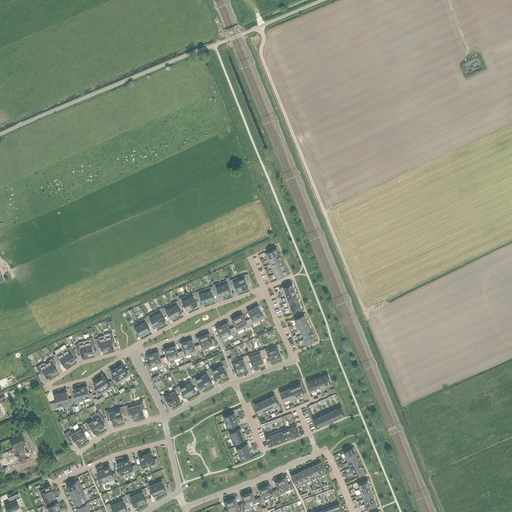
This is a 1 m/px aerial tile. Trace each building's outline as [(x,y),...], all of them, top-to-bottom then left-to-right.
[(279,254),(276,249),(265,254),(267,259),(279,254)] [(269,264),(281,259),(279,254),(267,259),(269,264)] [(283,264),(281,259),(269,264),(272,269),(283,264)] [(274,274),(285,269),(283,264),(272,269),(274,274)] [(285,269),(274,274),(276,279),(288,274),(285,269)] [(249,280),(247,274),(244,275),(238,277),(243,290),(244,290),(248,289),(247,288),(248,288),(246,281),(249,280)] [(230,280),(229,277),(226,278),(226,280),(221,282),(225,295),(231,293),(229,286),(231,285),(230,280)] [(230,280),(231,285),(232,286),(235,285),(237,292),(238,291),(238,292),(242,291),(242,290),(243,290),(238,277),(233,279),(230,280)] [(213,286),(214,291),(217,290),(220,297),(225,295),(221,282),(215,284),(212,285),(213,286)] [(292,283),(281,287),(283,293),(294,288),(292,283)] [(205,291),(209,302),(214,300),(212,293),(215,292),(214,291),(213,286),(210,287),(211,290),(205,291)] [(294,288),(283,293),(284,293),(286,297),(284,298),(296,294),(294,288)] [(196,292),(198,297),(198,298),(201,297),(203,304),(209,302),(205,291),(205,289),(199,291),(196,292)] [(188,298),(192,308),(197,305),(194,299),(198,297),(196,292),(192,293),(193,295),(188,298)] [(296,294),(284,298),(286,301),(286,303),(298,299),(296,294)] [(178,300),(180,305),(184,304),(187,310),(192,308),(188,298),(187,295),(181,298),(179,299),(177,300),(178,300)] [(298,299),(286,303),(288,308),(300,304),(298,299)] [(170,306),(171,306),(176,316),(182,314),(178,307),(181,306),(180,305),(178,300),(175,302),(170,305),(170,306)] [(300,304),(288,308),(290,313),(301,309),(300,304)] [(162,309),(164,313),(165,314),(168,313),(171,319),(176,316),(171,306),(170,306),(165,308),(165,307),(162,309)] [(261,312),(258,306),(253,309),(259,320),(264,317),(267,316),(264,310),(261,312)] [(162,309),(162,308),(159,309),(154,312),(160,324),(165,321),(162,315),(164,313),(162,309)] [(259,320),(253,309),(248,311),(251,318),(248,319),(251,324),(254,323),(259,320)] [(155,327),(160,324),(154,312),(148,315),(146,317),(146,318),(149,322),(151,320),(155,327)] [(251,324),(248,319),(246,321),(242,314),(240,315),(237,316),(238,317),(237,317),(243,329),(248,326),(251,324)] [(296,325),(306,320),(304,315),(294,320),(296,325)] [(235,333),(238,332),(243,329),(237,317),(232,320),(235,326),(232,328),(235,333)] [(149,322),(146,318),(144,319),(138,322),(145,334),(150,331),(146,324),(149,323),(149,322)] [(298,330),(309,325),(306,320),(296,325),(295,325),(297,331),(298,330)] [(138,322),(133,325),(130,326),(133,331),(136,330),(140,336),(145,334),(138,322)] [(235,333),(232,328),(230,329),(226,323),(221,326),(227,337),(233,334),(235,333)] [(311,330),(309,325),(298,330),(301,335),(311,330)] [(227,337),(221,326),(216,329),(219,335),(217,336),(220,342),(222,340),(227,337)] [(313,335),(311,330),(301,335),(303,339),(303,340),(313,335)] [(108,350),(114,348),(112,341),(114,340),(112,332),(104,334),(104,335),(108,350)] [(209,333),(203,336),(209,348),(214,345),(217,344),(214,338),(212,340),(209,333)] [(99,338),(96,339),(97,345),(100,344),(102,351),(108,350),(104,335),(98,337),(99,338)] [(315,340),(313,335),(303,340),(303,339),(302,340),(304,345),(315,340)] [(198,345),(200,351),(200,352),(203,350),(209,348),(203,336),(198,338),(201,344),(198,345)] [(90,339),(84,341),(88,355),(89,355),(89,356),(93,355),(93,354),(94,353),(92,346),(95,345),(93,337),(89,338),(90,339)] [(200,351),(198,345),(195,346),(192,340),(187,342),(191,354),(197,352),(200,351)] [(88,355),(84,341),(78,342),(78,344),(75,344),(77,350),(80,350),(82,357),(88,355)] [(191,354),(187,342),(181,344),(183,350),(180,351),(182,357),(185,356),(191,354)] [(276,344),(271,346),(275,359),(281,357),(279,350),(281,349),(279,343),(276,344)] [(175,346),(170,348),(174,360),(180,358),(182,357),(180,351),(178,352),(175,346)] [(265,348),(262,350),(264,355),(267,354),(270,361),(275,359),(271,346),(265,348)] [(73,352),(70,347),(67,348),(67,347),(62,351),(70,363),(71,362),(71,363),(74,361),(74,360),(75,360),(71,354),(73,352)] [(174,360),(170,348),(164,350),(166,356),(164,357),(166,363),(168,362),(174,360)] [(260,351),(254,353),(258,365),(264,363),(262,356),(264,355),(262,350),(260,351)] [(62,351),(56,354),(56,353),(53,355),(58,362),(60,360),(64,367),(70,363),(62,351)] [(166,363),(164,357),(161,358),(158,352),(153,354),(157,366),(163,364),(166,363)] [(248,355),(245,356),(247,361),(250,360),(253,367),(258,365),(254,353),(248,355)] [(157,366),(153,354),(147,356),(149,362),(147,363),(149,369),(151,368),(157,366)] [(243,357),(237,359),(241,371),(247,369),(245,362),(247,361),(245,356),(243,357)] [(52,358),(45,363),(52,374),(57,371),(53,365),(56,363),(52,358)] [(231,358),(227,359),(230,367),(233,366),(236,373),(241,371),(237,359),(232,360),(231,358)] [(228,367),(225,359),(221,361),(222,364),(217,366),(222,378),(228,375),(225,368),(228,367)] [(44,362),(36,367),(40,374),(43,372),(47,378),(52,375),(52,374),(45,363),(44,362)] [(122,365),(117,368),(124,379),(129,376),(132,374),(129,369),(126,371),(122,365)] [(211,375),(214,374),(217,380),(222,378),(217,366),(217,365),(211,368),(210,369),(208,369),(208,370),(211,375)] [(113,380),(116,385),(118,383),(124,379),(117,368),(111,372),(115,378),(113,380)] [(207,386),(212,383),(208,377),(211,375),(208,370),(205,372),(206,374),(201,376),(207,386)] [(201,389),(207,386),(201,376),(200,374),(195,377),(192,379),(195,384),(198,382),(201,389)] [(326,387),(332,386),(328,374),(322,376),(326,387)] [(114,386),(111,381),(108,382),(104,376),(103,377),(103,376),(99,378),(100,379),(99,380),(106,391),(112,387),(114,386)] [(326,387),(322,376),(317,378),(321,389),(326,387)] [(317,378),(312,380),(316,391),(316,389),(320,387),(321,389),(317,378)] [(98,396),(101,394),(106,391),(99,380),(98,380),(98,379),(94,382),(95,382),(93,383),(97,389),(95,391),(98,396)] [(196,392),(192,385),(195,384),(192,379),(190,380),(184,383),(191,395),(196,392)] [(316,391),(312,380),(307,382),(311,393),(316,391)] [(182,391),(186,398),(186,397),(187,398),(190,396),(190,395),(191,395),(184,383),(179,386),(176,387),(179,393),(182,391)] [(295,386),(300,398),(305,396),(300,384),(295,386)] [(90,398),(90,399),(93,398),(92,392),(89,393),(87,386),(81,388),(84,400),(90,398)] [(295,386),(290,388),(295,400),(300,398),(295,386)] [(180,401),(177,394),(179,393),(176,387),(174,389),(168,392),(169,393),(175,403),(180,401)] [(74,390),(76,397),(73,397),(75,403),(78,402),(84,401),(84,400),(81,388),(74,390)] [(290,388),(285,390),(289,400),(290,402),(295,400),(290,388)] [(289,400),(285,390),(280,392),(284,402),(289,400)] [(70,405),(73,404),(72,398),(69,399),(67,392),(65,392),(65,391),(61,392),(61,393),(60,393),(64,406),(70,405)] [(60,393),(54,395),(56,402),(53,403),(55,409),(58,408),(64,406),(60,393)] [(170,406),(175,403),(169,393),(164,395),(163,394),(161,396),(163,401),(166,400),(170,406)] [(274,408),(274,409),(279,406),(274,395),(269,398),(274,408)] [(274,408),(269,398),(264,400),(268,409),(269,410),(274,408)] [(268,409),(264,400),(259,402),(263,411),(268,409)] [(143,401),(134,403),(138,416),(144,414),(142,407),(144,407),(143,401)] [(263,411),(259,402),(254,405),(258,414),(263,411)] [(132,418),(138,416),(134,403),(126,405),(127,411),(130,411),(132,418)] [(123,406),(115,408),(118,421),(124,420),(122,413),(125,412),(123,406)] [(341,407),(337,409),(340,417),(345,415),(341,407)] [(110,416),(112,423),(118,421),(115,408),(105,411),(107,417),(110,416)] [(337,409),(332,411),(336,419),(340,417),(337,409)] [(92,418),(100,430),(100,429),(105,426),(101,420),(103,418),(99,411),(96,413),(91,416),(92,418)] [(332,411),(327,413),(331,421),(336,419),(332,411)] [(226,422),(236,418),(234,413),(223,417),(226,422)] [(327,413),(323,415),(326,424),(331,421),(327,413)] [(323,415),(318,418),(322,426),(326,424),(323,415)] [(100,430),(92,418),(84,423),(88,429),(90,427),(94,433),(100,430)] [(236,418),(226,422),(228,428),(238,424),(236,418)] [(318,418),(313,420),(317,428),(322,426),(318,418)] [(295,424),(290,426),(294,437),(300,435),(295,424)] [(82,425),(74,430),(82,441),(87,438),(83,432),(86,430),(82,425)] [(289,439),(294,437),(290,426),(285,427),(289,439)] [(290,439),(289,439),(285,427),(280,429),(284,441),(290,439)] [(232,438),(242,434),(243,434),(241,428),(229,433),(232,438)] [(284,441),(280,429),(275,431),(279,442),(279,443),(284,441)] [(82,441),(74,430),(71,432),(70,430),(64,434),(69,441),(73,438),(77,445),(78,444),(78,445),(81,443),(81,442),(82,441)] [(270,433),(274,444),(279,443),(279,442),(275,431),(270,433)] [(23,433),(10,439),(14,448),(27,442),(23,433)] [(265,435),(269,446),(274,444),(270,433),(265,435)] [(242,434),(232,438),(234,444),(244,440),(242,434)] [(239,454),(249,450),(250,449),(247,444),(236,449),(239,454)] [(23,447),(0,455),(0,470),(5,469),(6,471),(34,460),(30,450),(25,452),(23,447)] [(343,452),(346,457),(355,453),(353,448),(343,452)] [(249,450),(239,454),(241,460),(251,455),(249,450)] [(159,464),(157,458),(154,459),(151,452),(150,453),(150,452),(146,454),(145,455),(150,466),(156,464),(156,465),(159,464)] [(346,457),(348,462),(357,458),(355,453),(346,457)] [(139,457),(142,464),(139,465),(141,471),(144,470),(144,469),(150,466),(145,455),(139,457)] [(347,463),(349,467),(359,463),(357,458),(348,462),(347,463)] [(129,459),(123,462),(128,474),(134,472),(137,470),(135,465),(132,466),(129,459)] [(123,462),(117,464),(120,471),(117,472),(120,479),(123,477),(122,476),(128,474),(123,462)] [(321,462),(316,464),(321,475),(326,473),(321,462)] [(351,473),(353,472),(362,468),(359,463),(349,467),(348,468),(351,473)] [(311,467),(316,478),(321,475),(316,464),(311,467)] [(311,467),(311,466),(306,469),(311,480),(316,478),(311,467)] [(109,467),(103,469),(109,482),(115,479),(117,478),(115,472),(112,474),(109,467)] [(353,472),(355,477),(364,473),(362,468),(353,472)] [(103,469),(97,472),(100,479),(97,480),(100,485),(102,484),(109,482),(103,469)] [(301,471),(306,482),(311,480),(306,469),(301,471)] [(301,471),(296,474),(301,485),(306,482),(301,471)] [(291,476),(296,487),(301,485),(296,474),(291,476)] [(160,494),(166,491),(163,484),(166,483),(164,478),(161,479),(162,481),(156,483),(160,494)] [(291,483),(288,484),(286,478),(280,480),(286,492),(294,488),(291,483)] [(69,490),(81,485),(79,480),(67,485),(69,490)] [(277,496),(286,492),(280,480),(279,480),(277,481),(275,483),(278,489),(275,490),(277,496)] [(369,485),(367,480),(357,484),(359,489),(369,485)] [(160,494),(156,483),(150,486),(148,482),(145,483),(148,490),(151,489),(154,496),(160,494)] [(81,485),(69,490),(71,495),(83,490),(81,485)] [(274,497),(277,496),(275,490),(272,491),(269,485),(264,488),(269,498),(274,496),(274,497)] [(359,489),(361,494),(371,490),(369,485),(359,489)] [(36,489),(34,490),(36,493),(38,492),(40,497),(42,496),(52,491),(50,486),(43,489),(42,486),(36,489)] [(147,494),(144,488),(141,490),(142,491),(136,493),(141,504),(147,502),(144,495),(147,494)] [(261,496),(258,498),(260,503),(262,503),(264,502),(264,501),(269,498),(264,488),(258,490),(261,496)] [(71,495),(73,500),(85,495),(83,490),(71,495)] [(373,496),(371,490),(361,494),(363,499),(364,499),(373,496)] [(52,491),(42,496),(45,502),(43,503),(44,505),(50,503),(48,500),(55,497),(52,491)] [(136,506),(136,507),(140,506),(140,505),(141,504),(136,493),(136,492),(130,494),(129,493),(126,495),(129,501),(132,500),(135,507),(136,506)] [(251,507),(260,503),(258,498),(255,499),(252,492),(247,494),(251,507)] [(241,496),(244,503),(241,504),(243,510),(251,507),(247,494),(241,496)] [(13,503),(5,506),(7,511),(14,511),(16,511),(20,510),(18,505),(23,504),(19,495),(11,499),(13,503)] [(85,495),(73,500),(75,505),(88,500),(85,495)] [(127,502),(125,496),(122,497),(122,498),(116,500),(120,511),(123,511),(127,510),(125,503),(127,502)] [(234,511),(236,511),(243,510),(241,504),(238,505),(236,498),(230,501),(234,511)] [(120,511),(116,500),(110,503),(107,504),(110,510),(112,508),(113,511),(120,511)] [(366,504),(363,504),(366,510),(377,506),(375,500),(366,504)] [(227,509),(224,510),(224,511),(234,511),(230,501),(224,503),(227,509)] [(342,511),(338,501),(333,503),(336,511),(342,511)] [(89,502),(76,507),(78,511),(79,511),(89,508),(91,507),(89,502)] [(50,503),(44,505),(46,511),(51,511),(60,508),(57,503),(51,506),(50,503)]
